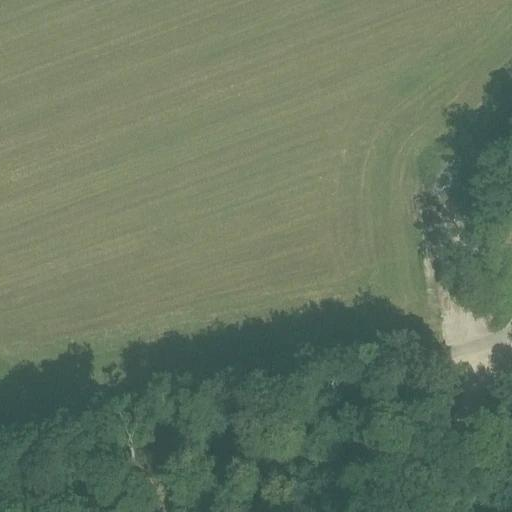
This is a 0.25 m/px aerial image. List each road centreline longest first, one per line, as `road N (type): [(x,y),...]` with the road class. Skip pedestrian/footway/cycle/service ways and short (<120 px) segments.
road 1 (unclassified): [(0,453),(511,337)]
road 2 (track): [(431,445),(507,339)]
